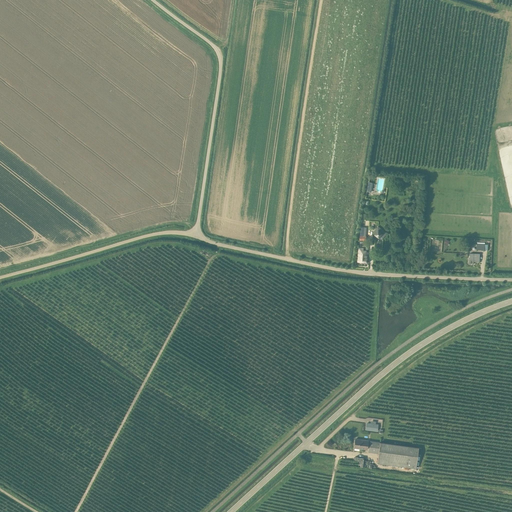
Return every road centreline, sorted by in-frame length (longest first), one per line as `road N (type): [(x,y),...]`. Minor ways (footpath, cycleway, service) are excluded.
road 1 (tertiary): [(230,511),(408,352),(511,301)]
road 2 (unclassified): [(511,280),(344,270),(195,235)]
road 3 (unclassified): [(195,235),(219,49),(155,0)]
road 4 (unclassified): [(0,278),(157,234),(195,235)]
